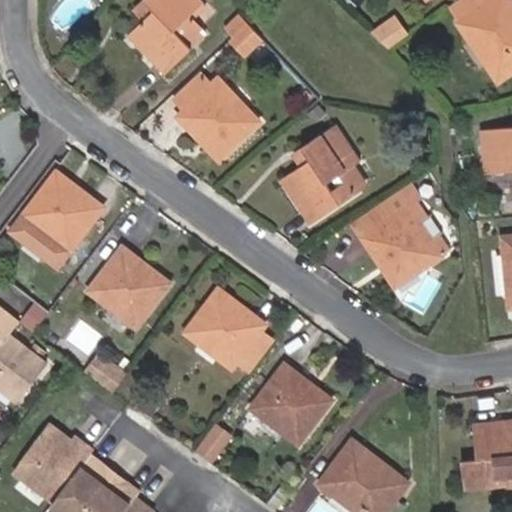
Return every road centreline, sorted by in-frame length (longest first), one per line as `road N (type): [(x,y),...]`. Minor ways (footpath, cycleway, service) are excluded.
road 1 (residential): [(74,117),(401,350),(454,370),(511,364)]
road 2 (residential): [(253,511),(96,405)]
road 3 (residential): [(15,0),(26,65),(74,117)]
road 4 (residential): [(74,117),(0,213)]
